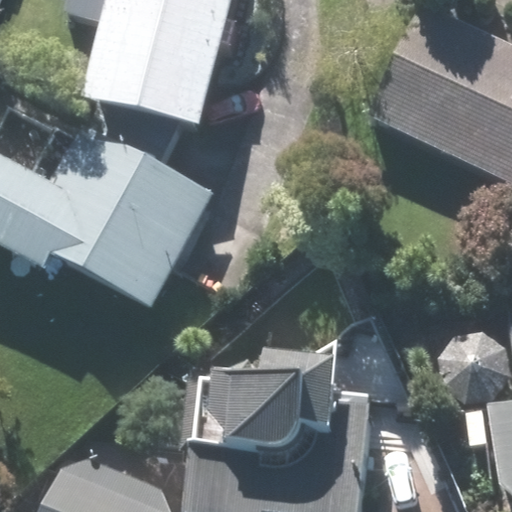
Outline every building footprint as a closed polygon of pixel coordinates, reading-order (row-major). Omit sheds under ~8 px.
[(107,37),(89,125),(200,148),(230,0),(68,0),(63,27),(107,37)] [(511,58),(411,10),(355,126),(511,201),(511,58)] [(0,181),(0,274),(50,298),(56,284),(155,329),(211,205),(72,141),(44,202),(0,181)] [(511,412),(489,414),(495,511),(511,511),(511,324),(511,325),(511,339),(511,412)] [(359,511),(365,369),(263,365),(262,387),(187,383),(181,511),(359,511)] [(180,511),(79,465),(56,511),(180,511)]
